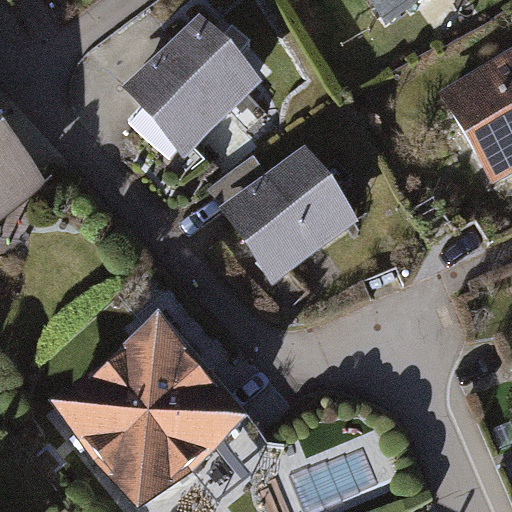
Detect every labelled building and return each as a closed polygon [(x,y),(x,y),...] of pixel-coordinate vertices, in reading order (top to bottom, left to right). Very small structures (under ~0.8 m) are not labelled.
[(365,0),(388,31),(431,0),(365,0)] [(201,22),(122,95),(139,114),(129,124),(184,181),(211,164),(199,152),(263,92),(201,22)] [(511,55),(439,98),(493,190),(511,178),(511,55)] [(0,134),(0,226),(45,190),(0,134)] [(306,154),(219,216),(273,292),(360,230),(306,154)] [(159,327),(49,413),(127,511),(153,511),(247,438),(159,327)]
